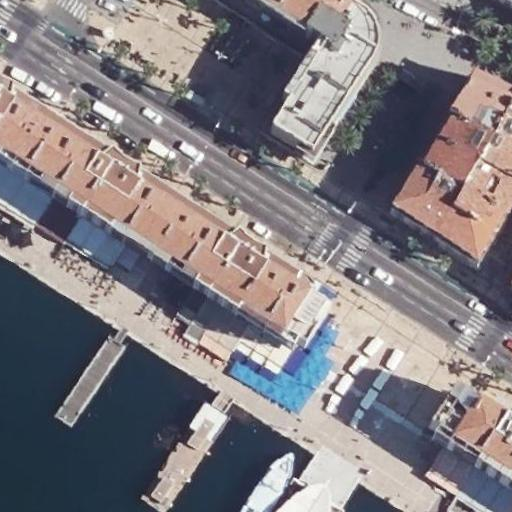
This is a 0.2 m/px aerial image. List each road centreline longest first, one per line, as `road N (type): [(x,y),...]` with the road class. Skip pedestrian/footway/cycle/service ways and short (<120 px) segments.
road 1 (primary): [(32,50),(467,329)]
road 2 (residential): [(511,62),(399,0)]
